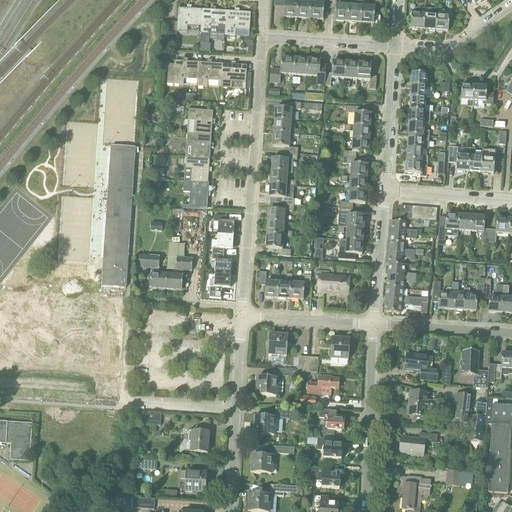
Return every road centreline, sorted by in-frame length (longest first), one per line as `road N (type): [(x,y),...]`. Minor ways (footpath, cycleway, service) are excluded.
road 1 (residential): [(260,38),(243,306)]
road 2 (residential): [(373,324),(366,511)]
road 3 (residential): [(394,46),(385,191)]
road 4 (residential): [(511,333),(373,324)]
road 5 (residential): [(394,46),(260,38)]
road 6 (residential): [(385,191),(373,324)]
road 7 (residential): [(373,324),(242,316)]
road 8 (residential): [(511,5),(449,48),(394,46)]
road 9 (residential): [(511,200),(385,191)]
